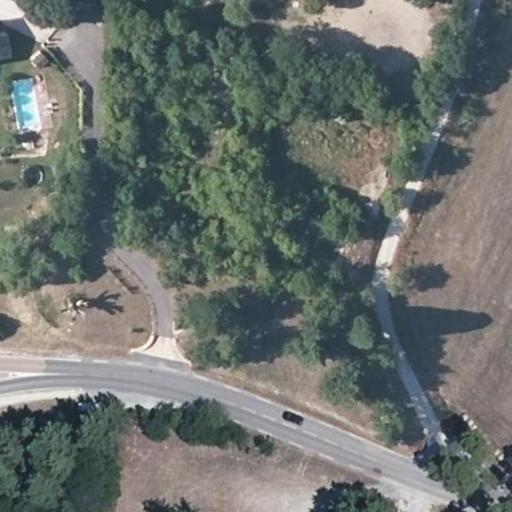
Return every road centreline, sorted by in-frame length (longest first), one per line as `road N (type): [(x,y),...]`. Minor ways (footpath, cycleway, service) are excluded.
road 1 (track): [(437,486),(429,430),(380,307),(384,264),(467,0)]
road 2 (residential): [(164,388),(169,327),(158,282),(107,228),(94,166),(91,42)]
road 3 (tertiary): [(437,486),(164,388)]
